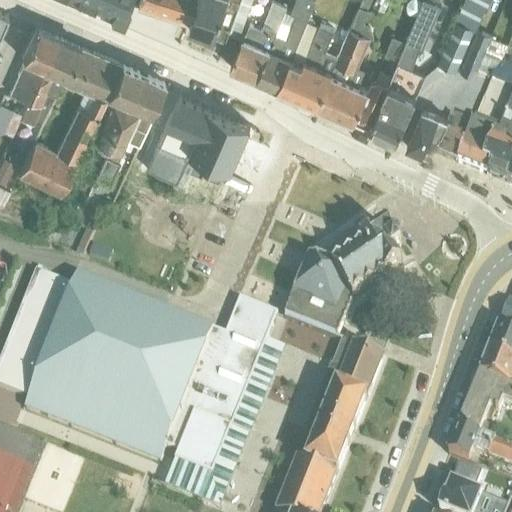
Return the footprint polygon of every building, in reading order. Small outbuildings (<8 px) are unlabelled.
[(101,0),(99,5),(120,15),(124,0),(101,0)] [(188,21),(194,0),(138,0),(138,4),(188,21)] [(194,0),(188,21),(226,37),(229,28),(239,0),(194,0)] [(239,0),(229,28),(240,33),(252,0),(239,0)] [(282,16),(285,7),(287,2),(281,0),(271,0),(263,25),(251,19),(231,64),(258,76),(282,16)] [(282,16),(258,76),(260,77),(278,85),(307,16),(312,0),(294,0),(290,10),(296,12),(292,20),(282,16)] [(361,0),(339,53),(317,102),(369,126),(392,71),(381,66),(378,75),(372,76),(369,86),(360,81),(366,66),(359,63),(371,35),(374,36),(374,34),(374,29),(372,25),(369,22),(365,19),(370,8),(368,7),(371,0),(361,0)] [(392,71),(369,126),(396,138),(426,70),(412,64),(420,45),(423,47),(441,2),(436,0),(422,0),(416,14),(406,38),(398,57),(392,71)] [(376,0),(374,4),(385,9),(389,0),(376,0)] [(416,14),(422,0),(408,0),(407,2),(407,7),(409,10),(416,14)] [(464,0),(439,60),(456,67),(475,25),(477,25),(485,6),(487,7),(490,0),(464,0)] [(285,7),(282,16),(292,20),(296,12),(290,10),(285,7)] [(307,16),(278,85),(317,102),(339,53),(326,47),(335,26),(320,19),(319,22),(307,16)] [(28,98),(59,34),(38,25),(37,26),(22,56),(24,57),(10,90),(28,98)] [(493,82),(504,54),(487,47),(492,33),(478,26),(461,69),(493,82)] [(398,57),(406,38),(393,33),(385,52),(398,57)] [(59,34),(28,98),(20,115),(33,121),(46,89),(56,94),(64,78),(81,43),(59,34)] [(81,43),(64,78),(84,87),(55,146),(35,136),(18,171),(59,191),(107,92),(122,60),(81,43)] [(504,54),(493,82),(492,84),(511,91),(511,55),(504,52),(504,54)] [(122,60),(107,92),(122,99),(120,104),(113,101),(96,140),(105,144),(102,151),(105,153),(143,69),(122,60)] [(143,69),(105,153),(96,175),(110,181),(119,160),(117,159),(124,144),(129,146),(132,139),(138,142),(152,112),(151,111),(164,79),(144,70),(143,69)] [(168,142),(157,169),(178,178),(191,149),(232,167),(243,142),(251,122),(179,91),(166,122),(194,134),(193,138),(183,134),(177,146),(168,142)] [(1,100),(0,102),(0,127),(3,128),(12,131),(15,125),(21,109),(1,100)] [(492,171),(489,179),(510,186),(511,180),(511,101),(501,129),(485,169),(492,171)] [(423,151),(440,111),(425,105),(408,144),(423,151)] [(440,111),(423,151),(430,154),(459,167),(478,120),(473,117),(470,124),(440,111)] [(478,120),(459,167),(489,179),(492,171),(485,169),(501,129),(478,120)] [(3,154),(0,161),(0,178),(4,181),(15,159),(3,154)] [(0,182),(0,205),(1,205),(10,187),(0,182)] [(293,306),(286,320),(338,340),(355,303),(411,267),(402,254),(403,253),(387,230),(373,239),(368,238),(363,240),(362,246),(365,250),(337,269),(333,268),(332,271),(311,261),(292,305),(293,306)] [(0,388),(30,401),(75,289),(38,274),(0,368),(0,388)] [(75,289),(30,401),(26,412),(162,465),(168,449),(180,454),(176,465),(214,480),(279,317),(273,315),(272,314),(241,302),(234,321),(227,338),(215,333),(79,278),(75,289)] [(511,304),(510,304),(501,326),(511,330),(511,304)] [(490,354),(511,362),(511,334),(500,330),(490,354)] [(324,511),(385,358),(367,351),(342,342),(296,461),(297,462),(277,511),(324,511)] [(481,378),(511,390),(511,362),(490,354),(481,378)] [(460,430),(486,440),(490,429),(485,426),(487,422),(492,424),(496,415),(500,416),(504,405),(511,407),(511,390),(481,378),(460,430)] [(511,450),(486,440),(460,430),(449,456),(478,467),(482,457),(511,468),(511,450)] [(461,465),(456,478),(478,487),(483,474),(461,465)] [(501,506),(509,509),(511,501),(511,480),(501,506)] [(507,511),(509,509),(501,506),(453,486),(447,499),(446,498),(440,511),(507,511)]
